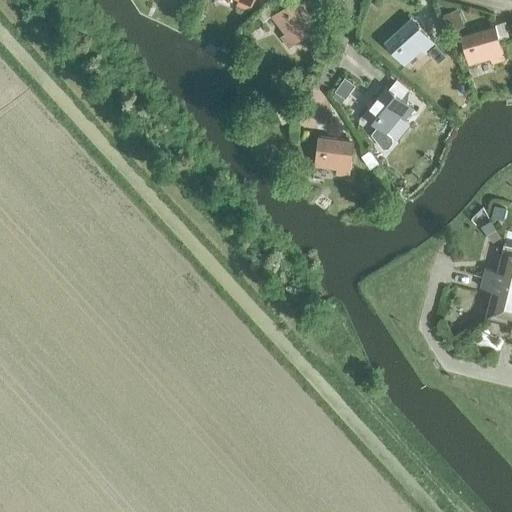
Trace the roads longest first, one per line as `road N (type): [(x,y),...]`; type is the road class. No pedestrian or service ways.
road 1 (residential): [(511,383),(460,370),(439,350),(433,328),(448,260)]
road 2 (residential): [(309,120),(346,0)]
